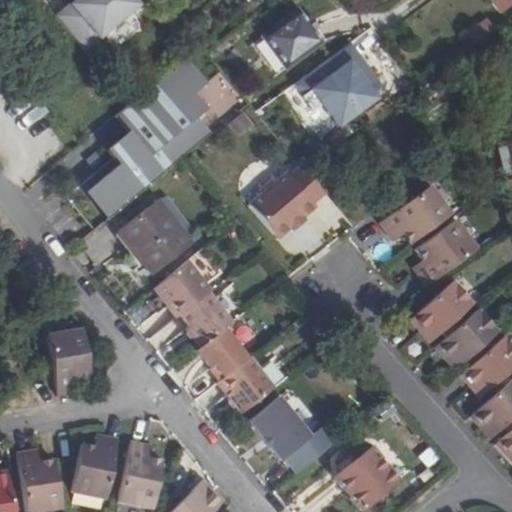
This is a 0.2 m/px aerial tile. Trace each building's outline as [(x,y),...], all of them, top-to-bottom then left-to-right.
[(72,0),(64,7),(53,15),(83,50),(138,6),(132,0),(72,0)] [(180,1),(178,0),(158,0),(167,11),(180,1)] [(511,0),(487,0),(499,15),(511,5),(511,0)] [(298,12),(262,39),(286,72),(322,45),(317,39),(314,34),(306,24),(298,12)] [(312,19),(306,24),(314,34),(319,30),(312,19)] [(354,58),(323,80),(351,117),(382,94),(361,66),(354,58)] [(206,84),(184,59),(134,102),(129,106),(120,113),(130,124),(123,130),(123,131),(102,149),(114,164),(91,184),(100,195),(94,200),(108,217),(179,156),(180,158),(209,134),(196,119),(207,110),(194,95),(206,84)] [(114,78),(109,82),(129,106),(134,102),(114,78)] [(120,113),(113,119),(123,130),(130,124),(120,113)] [(241,127),(231,115),(217,127),(227,139),(241,127)] [(312,204),(323,195),(303,172),(301,169),(291,179),(289,176),(250,208),(275,239),(288,229),(294,224),(300,219),(315,208),(312,204)] [(247,205),(250,208),(289,176),(286,174),(275,183),(268,183),(260,189),(260,195),(247,205)] [(428,188),(377,223),(382,232),(386,237),(397,230),(401,236),(406,244),(448,215),(428,188)] [(154,275),(160,283),(185,261),(193,255),(153,204),(120,231),(142,261),(134,267),(139,274),(145,282),(154,275)] [(303,223),(300,219),(294,224),(288,229),(291,233),(298,227),(303,223)] [(453,224),(413,251),(420,261),(424,266),(414,274),(418,280),(422,286),(472,250),(453,224)] [(391,243),(401,236),(397,230),(386,237),(391,243)] [(208,291),(185,261),(160,283),(151,290),(161,302),(169,313),(174,319),(179,315),(206,292),(208,291)] [(410,268),(414,274),(424,266),(420,261),(410,268)] [(444,328),(449,334),(457,326),(452,320),(472,304),(453,282),(409,320),(420,332),(429,342),(444,328)] [(230,322),(206,292),(179,315),(187,326),(183,330),(188,337),(198,349),(221,330),(230,322)] [(496,331),(476,309),(457,326),(449,334),(435,346),(445,358),(453,368),(468,356),(474,362),(483,354),(476,348),(496,331)] [(80,330),(46,334),(56,395),(64,394),(71,393),(70,380),(78,379),(88,378),(80,330)] [(220,382),(246,360),(221,330),(198,349),(195,351),(206,365),(220,382)] [(511,367),(511,348),(502,338),(483,354),(474,362),(459,375),(471,387),(480,396),(493,385),(499,391),(508,382),(502,376),(511,367)] [(228,397),(242,415),(273,391),(248,358),(246,360),(220,382),(218,384),(228,397)] [(79,391),(78,379),(70,380),(71,393),(79,391)] [(499,432),(504,437),(511,429),(511,425),(509,422),(511,419),(511,387),(508,382),(499,391),(465,420),(475,431),(486,443),(499,432)] [(282,395),(253,419),(268,439),(282,459),(313,436),(282,395)] [(511,429),(504,437),(491,449),(501,460),(511,471),(511,469),(511,429)] [(93,435),(91,448),(99,450),(101,436),(93,435)] [(104,499),(116,439),(107,437),(101,436),(99,450),(91,448),(80,446),(72,493),(104,499)] [(137,444),(128,442),(117,503),(150,508),(159,462),(148,460),(141,459),(143,445),(137,444)] [(151,446),(143,445),(141,459),(148,460),(151,446)] [(25,449),(17,450),(27,511),(60,506),(53,460),(41,462),(33,463),(31,448),(25,449)] [(39,448),(31,448),(33,463),(41,462),(39,448)] [(368,452),(334,480),(348,496),(361,511),(396,483),(368,452)] [(0,511),(15,511),(8,468),(0,469),(0,511)] [(178,500),(165,511),(208,511),(220,500),(208,489),(199,480),(185,493),(180,487),(173,494),(178,500)]
